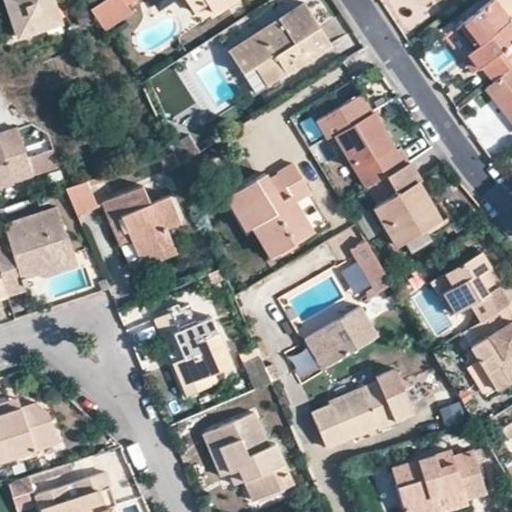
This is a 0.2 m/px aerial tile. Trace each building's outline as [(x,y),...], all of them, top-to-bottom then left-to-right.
[(3,0),(13,32),(42,22),(38,7),(51,3),(50,0),(3,0)] [(99,0),(88,8),(100,25),(128,7),(125,2),(123,0),(99,0)] [(184,0),(190,9),(203,1),(209,11),(226,0),(184,0)] [(492,0),(486,0),(458,23),(473,43),(466,49),(476,63),(479,62),(490,77),(510,61),(511,59),(511,41),(509,37),(511,34),(511,19),(508,13),(504,15),(492,0)] [(251,61),(265,82),(326,44),(301,1),(227,49),(239,69),(251,61)] [(42,22),(56,18),(51,3),(38,7),(42,22)] [(466,49),(459,54),(469,69),(476,63),(466,49)] [(511,63),(510,61),(490,77),(482,84),(511,124),(511,63)] [(310,120),(321,138),(331,133),(363,186),(384,173),(407,160),(398,145),(391,148),(357,91),(310,120)] [(15,127),(0,131),(0,182),(30,172),(15,127)] [(333,157),(326,161),(347,195),(363,186),(331,133),(321,138),(333,157)] [(423,225),(436,218),(413,180),(417,177),(407,160),(384,173),(394,191),(371,204),(395,243),(401,239),(423,225)] [(275,249),(308,229),(291,198),(306,189),(290,163),(264,177),(262,172),(223,193),(242,228),(247,224),(257,219),(275,249)] [(82,215),(97,209),(89,187),(108,179),(106,173),(63,186),(78,222),(83,221),(82,215)] [(107,223),(119,219),(128,240),(135,258),(170,243),(163,226),(177,220),(167,195),(147,202),(139,186),(99,203),(107,223)] [(35,270),(34,262),(73,251),(67,231),(63,230),(54,206),(0,223),(5,241),(0,242),(0,280),(4,293),(22,288),(18,275),(35,270)] [(369,211),(358,217),(370,239),(381,233),(369,211)] [(117,244),(128,240),(119,219),(107,223),(117,244)] [(257,219),(247,224),(265,255),(275,249),(257,219)] [(428,234),(423,225),(401,239),(405,247),(428,234)] [(362,238),(347,248),(354,260),(368,283),(373,291),(388,282),(386,278),(362,238)] [(174,252),(170,243),(135,258),(138,267),(174,252)] [(441,269),(450,285),(440,290),(452,311),(469,301),(478,318),(507,301),(497,284),(494,286),(488,275),(484,277),(479,270),(487,265),(477,248),(441,269)] [(76,262),(73,251),(34,262),(35,270),(44,272),(76,262)] [(354,260),(335,271),(350,294),(368,283),(354,260)] [(511,375),(511,319),(511,318),(511,304),(509,300),(507,301),(478,318),(466,325),(475,341),(469,344),(494,387),(511,375)] [(161,334),(169,330),(179,355),(171,359),(169,361),(179,384),(209,371),(228,364),(207,315),(192,321),(185,302),(151,317),(158,335),(161,334)] [(324,369),(379,337),(363,310),(308,341),(324,369)] [(169,330),(161,334),(171,359),(179,355),(169,330)] [(312,350),(294,355),(301,378),(319,373),(312,350)] [(372,377),(374,382),(327,402),(328,404),(308,413),(322,447),(367,427),(369,431),(392,421),(390,417),(409,409),(391,369),(372,377)] [(179,384),(183,392),(212,380),(209,371),(179,384)] [(0,401),(0,412),(20,407),(17,396),(0,401)] [(34,401),(20,407),(0,412),(0,457),(56,439),(48,413),(34,401)] [(447,424),(464,414),(457,401),(439,411),(447,424)] [(218,444),(229,470),(236,467),(250,498),(289,481),(272,442),(267,444),(252,410),(203,432),(209,448),(218,444)] [(511,428),(511,416),(511,417),(494,427),(499,436),(511,428)] [(388,468),(401,511),(433,511),(463,504),(461,497),(481,491),(468,451),(447,456),(445,450),(388,468)] [(108,511),(111,511),(109,503),(104,505),(99,488),(109,485),(104,469),(35,491),(41,511),(108,511)] [(109,485),(99,488),(104,505),(109,503),(115,501),(109,485)]
